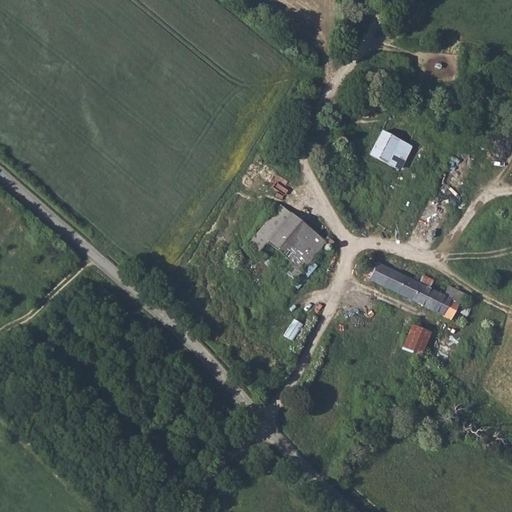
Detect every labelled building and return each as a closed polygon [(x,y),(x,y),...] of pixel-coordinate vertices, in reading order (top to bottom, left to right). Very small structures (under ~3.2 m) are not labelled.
[(382,130),(370,153),(401,169),(413,146),(382,130)] [(329,138),(328,141),(329,144),(330,146),(333,147),(337,148),(340,147),(342,144),(342,141),(342,139),(341,137),(338,135),(335,135),(333,135),(330,136),(329,138)] [(281,207),(249,247),(294,284),(328,244),(281,207)] [(362,259),(355,273),(369,280),(368,282),(443,316),(448,307),(460,312),(463,305),(428,288),(376,265),(362,259)] [(352,335),(363,340),(376,312),(342,297),(325,334),(348,344),(352,335)] [(430,331),(409,324),(401,348),(421,356),(430,331)] [(455,349),(460,339),(440,331),(428,359),(453,371),(461,352),(455,349)]
